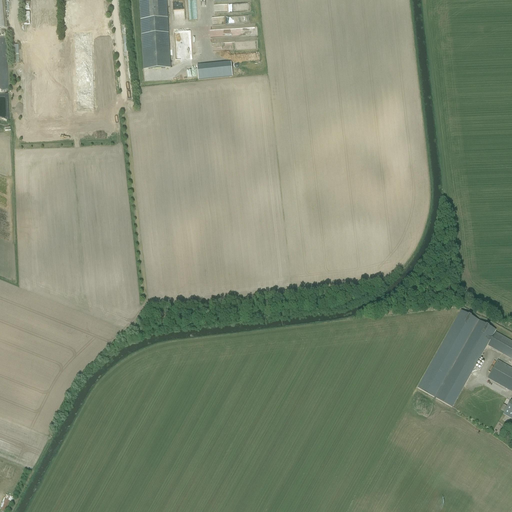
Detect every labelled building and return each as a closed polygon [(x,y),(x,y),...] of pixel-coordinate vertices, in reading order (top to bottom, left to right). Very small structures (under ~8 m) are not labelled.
[(56,0),(31,0),(33,63),(32,63),(34,116),(37,116),(40,116),(40,121),(59,120),(59,115),(61,115),(59,62),(58,62),(57,34),(56,0)] [(72,0),(73,9),(74,9),(75,33),(74,33),(77,110),(111,109),(109,32),(109,30),(99,30),(98,10),(104,9),(103,0),(72,0)] [(139,0),(143,71),(170,69),(165,0),(139,0)] [(223,12),(247,11),(246,4),(223,5),(223,12)] [(211,25),(253,23),(252,15),(213,17),(213,22),(210,22),(211,25)] [(238,29),(211,30),(211,37),(238,36),(238,29)] [(194,65),(195,80),(230,78),(229,63),(194,65)] [(452,408),(495,330),(461,311),(417,388),(452,408)] [(487,379),(511,392),(511,342),(495,333),(488,346),(511,359),(511,368),(497,361),(487,379)] [(0,462),(0,472),(2,468),(4,469),(9,471),(11,467),(15,469),(18,462),(10,458),(8,463),(7,463),(6,465),(4,464),(0,462)]
